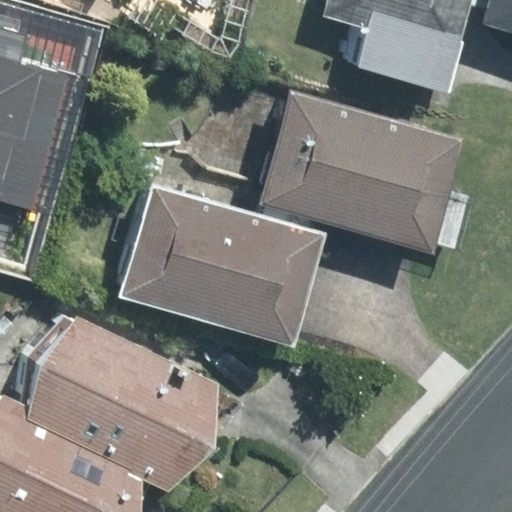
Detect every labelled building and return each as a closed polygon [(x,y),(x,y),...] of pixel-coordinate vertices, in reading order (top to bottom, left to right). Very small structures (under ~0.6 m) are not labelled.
[(450,0),(356,0),(358,0),(345,45),(431,69),(450,0)] [(511,0),(464,0),(462,7),(511,20),(511,0)] [(0,12),(0,172),(15,176),(49,58),(2,45),(11,16),(0,12)] [(280,75),(247,180),(417,233),(450,128),(280,75)] [(137,166),(106,277),(275,323),(305,212),(137,166)] [(191,372),(55,306),(0,355),(0,511),(107,511),(128,482),(144,482),(191,434),(191,372)]
